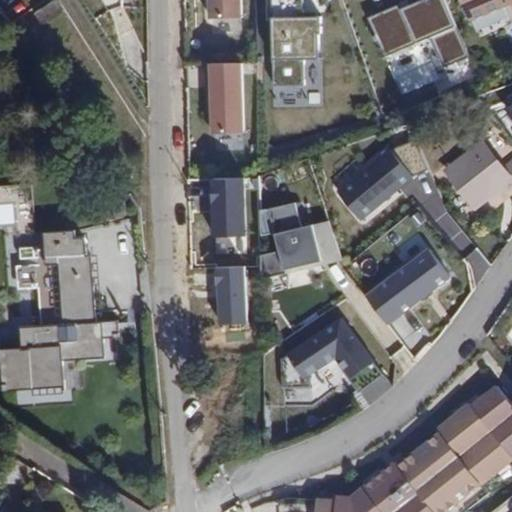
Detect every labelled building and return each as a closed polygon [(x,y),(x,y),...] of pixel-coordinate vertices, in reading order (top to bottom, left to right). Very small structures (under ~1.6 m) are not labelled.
[(217,0),(218,15),(249,15),(248,0),(217,0)] [(405,0),(370,14),(386,53),(431,34),(443,63),(468,53),(445,0),(405,0)] [(511,0),(461,0),(469,18),(509,1),(511,7),(511,0)] [(273,24),(275,85),(302,84),(301,61),(315,60),(314,23),(273,24)] [(219,77),(219,127),(250,127),(250,59),(214,59),(214,77),(219,77)] [(189,87),(204,87),(204,67),(189,67),(189,87)] [(511,163),(506,168),(485,142),(448,171),(476,208),(505,185),(509,190),(511,187),(511,163)] [(413,176),(389,148),(337,191),(361,219),(413,176)] [(246,235),(244,177),(212,178),(214,236),(246,235)] [(303,222),(295,199),(259,209),(261,234),(272,233),(276,252),(261,253),(262,278),(285,273),(283,267),(320,257),(311,221),(303,222)] [(54,329),(73,329),(90,328),(88,290),(83,290),(78,229),(75,229),(75,217),(70,207),(46,208),(48,232),(36,233),(36,215),(8,216),(9,227),(28,226),(28,233),(15,233),(16,257),(26,257),(26,294),(10,294),(10,318),(20,318),(20,358),(53,358),(54,329)] [(449,275),(427,249),(366,294),(387,324),(449,275)] [(358,328),(301,373),(304,397),(329,399),(330,388),(329,388),(353,368),(362,380),(361,381),(377,402),(401,383),(358,328)] [(350,493),(314,494),(314,511),(445,511),(511,455),(511,401),(511,402),(495,381),(396,462),(350,493)]
